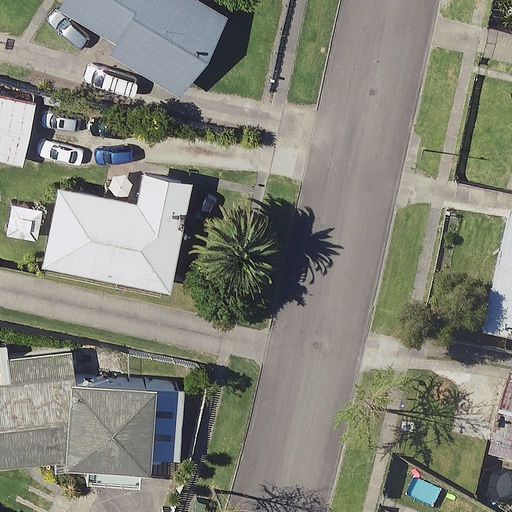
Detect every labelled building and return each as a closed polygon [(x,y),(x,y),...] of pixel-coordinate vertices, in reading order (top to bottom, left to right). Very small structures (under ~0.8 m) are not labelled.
[(214,0),(213,0),(50,0),(103,29),(96,42),(169,82),(214,0)] [(24,92),(0,87),(0,153),(11,156),(24,92)] [(180,170),(131,159),(124,189),(44,172),(38,203),(1,195),(0,200),(0,227),(32,235),(28,251),(156,279),(180,170)] [(511,215),(499,213),(473,334),(511,341),(511,215)] [(8,336),(0,336),(0,453),(71,449),(72,470),(128,466),(127,448),(171,445),(167,365),(64,370),(63,342),(9,345),(8,336)] [(511,378),(503,376),(482,456),(511,464),(511,378)]
